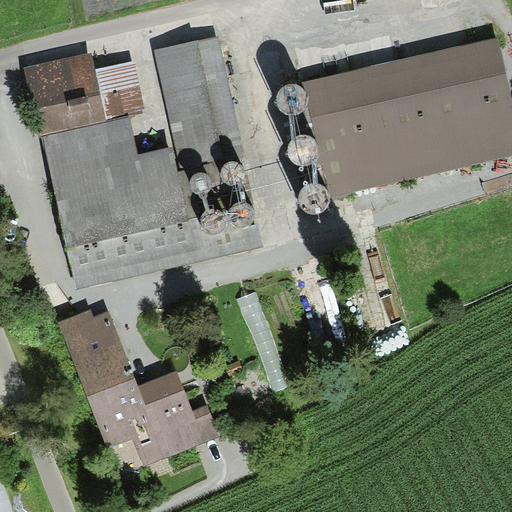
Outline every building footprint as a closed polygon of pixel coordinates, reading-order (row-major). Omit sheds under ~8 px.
[(145,33),(171,142),(234,127),(207,17),(145,33)] [(297,69),(325,194),(511,151),(511,150),(483,26),(297,69)] [(14,78),(23,114),(98,95),(88,59),(14,78)] [(289,93),(296,82),(293,70),(283,63),(270,65),(263,76),(266,89),(277,95),(289,93)] [(22,126),(60,267),(190,234),(164,131),(125,141),(114,101),(22,126)] [(298,146),(305,135),(303,123),(292,116),(279,119),(273,129),(275,142),(286,149),(298,146)] [(234,165),(236,157),(232,149),(223,147),(216,151),(213,160),(218,167),(226,169),(234,165)] [(203,173),(206,165),(201,157),(193,155),(185,159),(183,167),(187,175),(196,177),(203,173)] [(309,196),(315,186),(313,173),(302,166),(290,169),(283,180),(285,192),(296,199),(309,196)] [(245,201),(248,193),(243,185),(235,183),(227,187),(225,195),(229,203),(238,205),(245,201)] [(214,209),(216,201),(212,193),(204,191),(196,195),(194,204),(198,211),(206,214),(214,209)] [(264,372),(250,376),(254,395),(288,386),(264,292),(244,297),(264,372)] [(178,375),(140,390),(109,313),(58,334),(107,456),(132,445),(142,471),(206,445),(178,375)] [(9,511),(0,484),(0,511),(9,511)]
